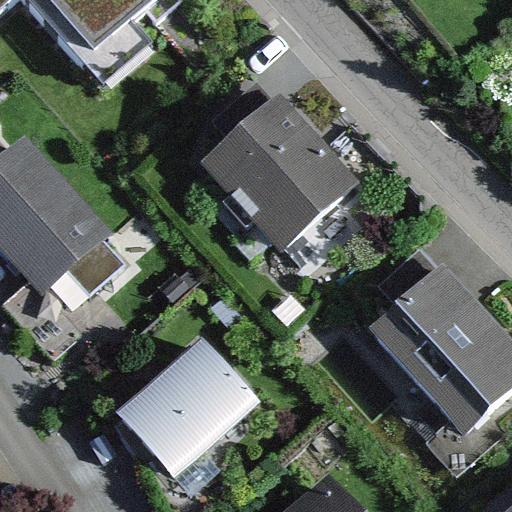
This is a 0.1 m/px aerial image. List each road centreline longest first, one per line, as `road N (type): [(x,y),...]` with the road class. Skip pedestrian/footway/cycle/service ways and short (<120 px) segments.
road 1 (residential): [(511,232),(300,0)]
road 2 (residential): [(68,511),(0,405)]
